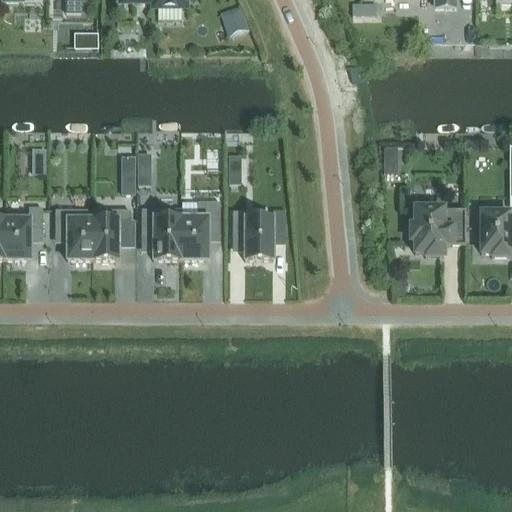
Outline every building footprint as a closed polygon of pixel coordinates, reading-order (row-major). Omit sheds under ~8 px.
[(65,0),(66,17),(80,17),(80,0),(65,0)] [(181,24),(181,10),(185,10),(184,0),(120,0),(121,5),(153,5),(153,10),(157,10),(157,24),(181,24)] [(434,0),(435,10),(455,10),(454,0),(434,0)] [(352,20),(376,20),(376,8),(352,8),(352,20)] [(242,10),(222,17),(230,40),(251,34),(242,10)] [(114,22),(102,23),(103,34),(114,33),(114,22)] [(75,38),(75,53),(97,52),(97,38),(75,38)] [(355,72),(349,73),(352,87),(358,85),(355,72)] [(382,164),(383,176),(396,176),(396,164),(382,164)] [(46,169),(34,169),(34,177),(46,177),(46,169)] [(139,176),(139,189),(150,189),(150,176),(139,176)] [(123,177),(123,198),(135,198),(135,177),(123,177)] [(241,189),(241,178),(229,178),(229,189),(231,189),(239,189),(241,189)] [(180,213),(180,264),(208,264),(208,241),(220,241),(220,206),(197,206),(197,218),(181,218),(181,213),(180,213)] [(4,217),(4,264),(30,264),(30,242),(42,242),(42,212),(28,212),(28,217),(4,217)] [(443,212),(414,212),(414,229),(410,230),(410,245),(414,245),(414,257),(425,257),(425,261),(443,261),(443,249),(465,249),(465,214),(443,214),(443,212)] [(153,264),(180,264),(180,213),(153,213),(141,213),(141,241),(153,241),(153,264)] [(67,215),(55,215),(55,242),(67,242),(67,264),(92,264),(92,214),(67,214),(67,215)] [(130,214),(92,214),(92,264),(118,264),(118,225),(130,225),(130,214)] [(244,264),(272,264),(272,223),(246,223),(246,216),(232,216),(232,241),(244,241),(244,264)] [(511,218),(509,219),(509,217),(481,217),(481,230),(476,230),(476,245),(481,245),(481,257),(491,257),(491,261),(509,261),(509,249),(511,249),(511,218)]
